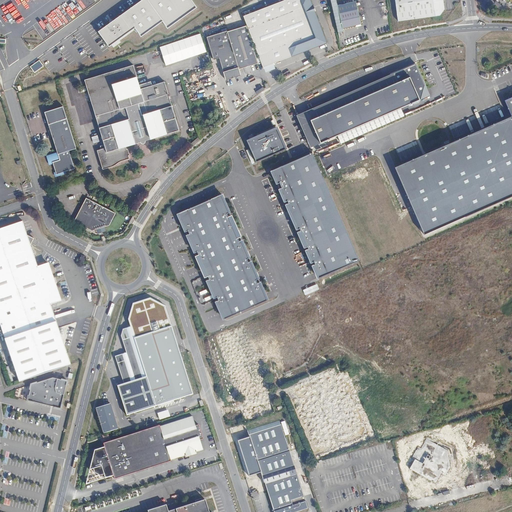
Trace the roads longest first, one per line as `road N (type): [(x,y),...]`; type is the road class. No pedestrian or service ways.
road 1 (residential): [(472,28),(385,43),(288,85),(180,168),(136,227)]
road 2 (unknown): [(153,168),(183,129),(160,68),(131,57),(72,77),(97,178),(110,187),(137,180)]
road 3 (residential): [(247,511),(180,300),(144,274)]
road 4 (residential): [(105,255),(49,223),(8,90)]
road 5 (residential): [(106,314),(57,511)]
road 6 (unknown): [(215,416),(313,383),(340,444)]
